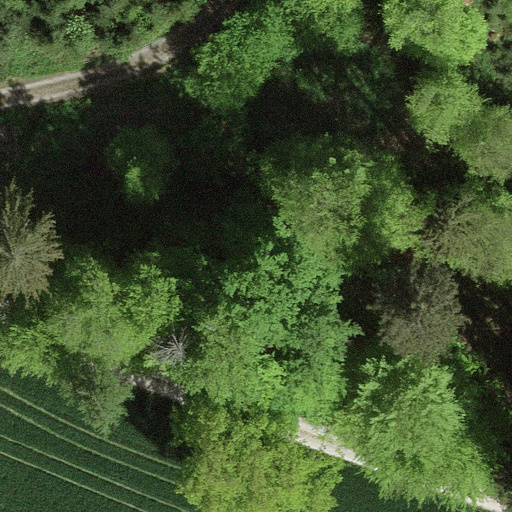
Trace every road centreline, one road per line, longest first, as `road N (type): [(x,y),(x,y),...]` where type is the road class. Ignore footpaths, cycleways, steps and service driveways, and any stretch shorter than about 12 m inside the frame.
road 1 (track): [(511,494),(413,466),(0,301)]
road 2 (track): [(225,0),(142,66),(0,98)]
